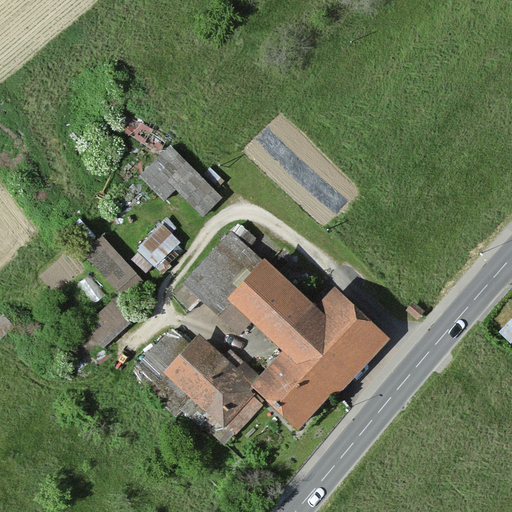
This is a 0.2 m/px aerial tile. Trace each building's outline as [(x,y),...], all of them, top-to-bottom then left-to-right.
[(116,96),(106,108),(159,160),(171,148),(116,96)] [(159,160),(141,177),(164,201),(176,190),(204,219),(223,201),(171,148),(159,160)] [(162,225),(138,249),(156,267),(180,243),(162,225)] [(315,311),(232,234),(175,297),(189,310),(200,298),(240,335),(248,326),(283,358),(262,381),(245,365),(239,372),(199,335),(186,350),(169,335),(138,369),(224,449),(264,407),(298,438),(389,340),(335,290),(315,311)] [(103,239),(85,255),(123,299),(142,282),(103,239)] [(117,301),(84,331),(103,351),(132,325),(120,312),(124,309),(117,301)] [(5,317),(0,320),(0,341),(15,331),(5,317)] [(511,341),(511,321),(511,320),(500,332),(511,342),(511,341)]
